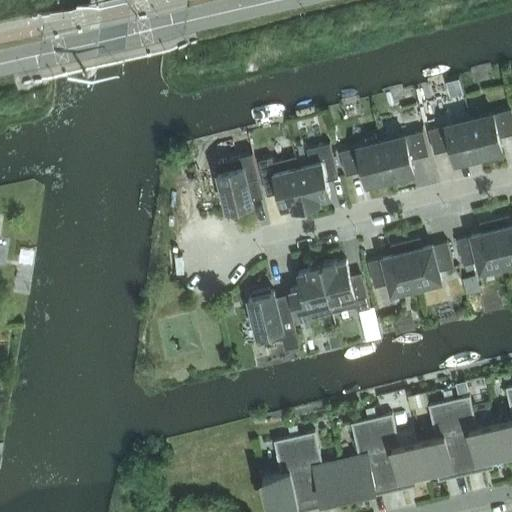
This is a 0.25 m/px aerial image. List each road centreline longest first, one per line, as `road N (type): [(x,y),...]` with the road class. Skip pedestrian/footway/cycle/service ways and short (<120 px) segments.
road 1 (residential): [(214,256),(260,237),(511,175)]
road 2 (tertiary): [(0,64),(278,0)]
